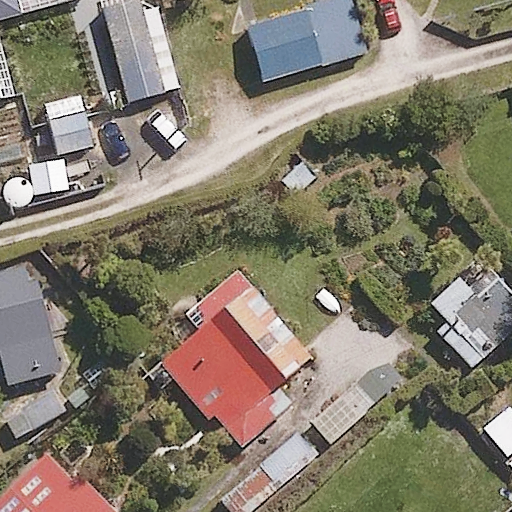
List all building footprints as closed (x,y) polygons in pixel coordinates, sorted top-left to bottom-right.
[(0,0),(0,19),(76,0),(0,0)] [(169,92),(146,0),(131,0),(108,6),(131,101),(169,92)] [(369,52),(354,0),(346,0),(254,27),(269,81),(369,52)] [(106,178),(97,147),(59,158),(68,189),(106,178)] [(64,370),(35,264),(0,273),(0,350),(3,349),(12,385),(64,370)] [(511,333),(511,288),(498,274),(477,293),(463,278),(435,303),(452,322),(442,331),(475,367),(511,333)] [(207,328),(165,363),(214,421),(219,417),(244,447),(289,408),(276,393),(310,363),(235,276),(193,312),(207,328)] [(68,413),(55,385),(3,411),(17,438),(68,413)] [(511,455),(511,408),(488,429),(511,456),(511,455)] [(264,470),(280,488),(312,460),(296,442),(264,470)] [(0,511),(76,511),(91,498),(49,455),(0,503),(0,511)] [(253,511),(280,488),(264,470),(228,502),(236,511),(253,511)]
